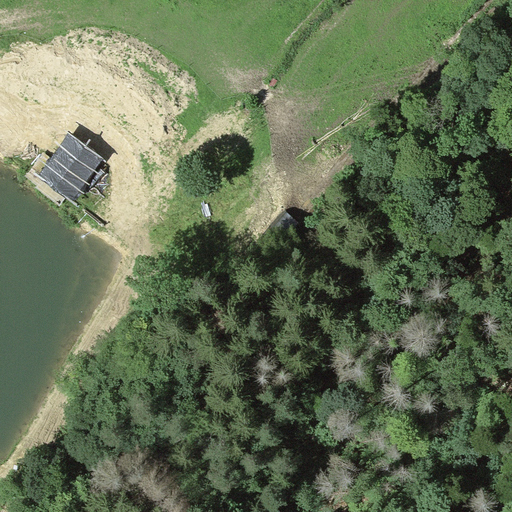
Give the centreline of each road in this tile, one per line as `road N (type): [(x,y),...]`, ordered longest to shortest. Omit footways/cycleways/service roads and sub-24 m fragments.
road 1 (track): [(511,97),(323,368),(238,511)]
road 2 (track): [(390,511),(511,363)]
